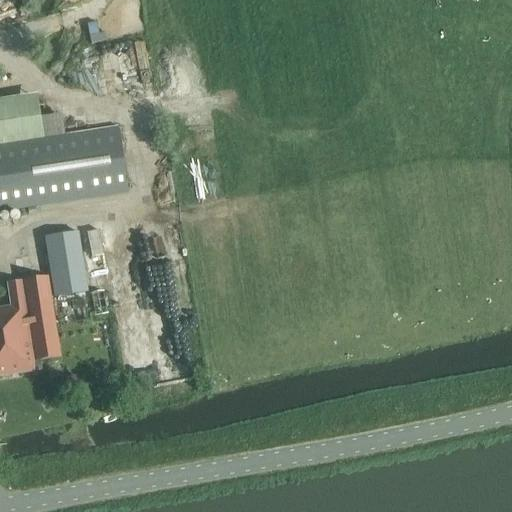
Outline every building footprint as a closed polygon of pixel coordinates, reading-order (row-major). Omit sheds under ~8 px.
[(114,67),(139,63),(135,40),(110,44),(114,67)] [(42,98),(0,105),(0,144),(65,135),(63,120),(45,123),(42,98)] [(0,144),(0,211),(127,193),(118,127),(65,135),(0,144)] [(46,237),(56,298),(88,292),(79,232),(46,237)] [(0,376),(41,371),(40,361),(59,359),(48,276),(4,282),(7,306),(0,306),(0,376)] [(186,381),(186,326),(126,326),(126,382),(186,381)]
